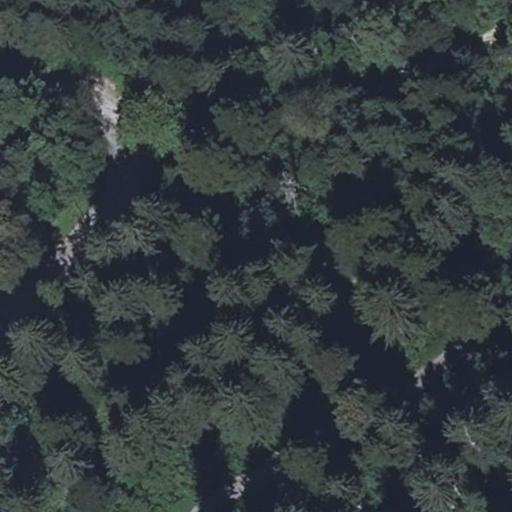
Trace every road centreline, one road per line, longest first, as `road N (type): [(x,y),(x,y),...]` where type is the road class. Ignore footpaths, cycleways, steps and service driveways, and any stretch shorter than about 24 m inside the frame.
road 1 (unclassified): [(0,99),(88,105),(122,131),(130,153),(122,200),(0,368)]
road 2 (track): [(122,131),(384,82),(511,22)]
road 3 (unclassified): [(225,511),(511,327)]
